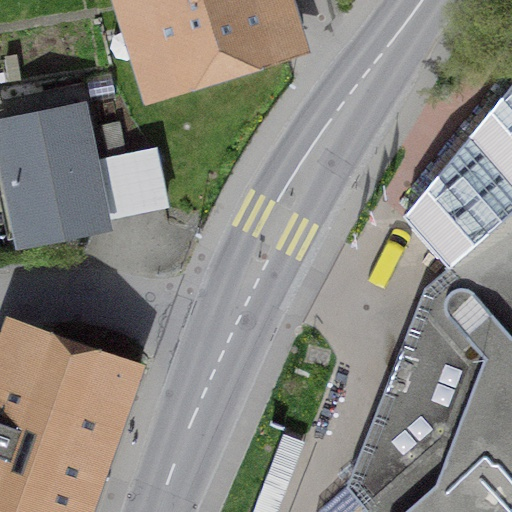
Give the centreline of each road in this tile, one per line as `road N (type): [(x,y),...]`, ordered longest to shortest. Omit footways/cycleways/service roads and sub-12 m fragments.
road 1 (secondary): [(233,305),(366,76),(420,0)]
road 2 (residential): [(0,295),(233,305)]
road 3 (secondary): [(157,511),(233,305)]
